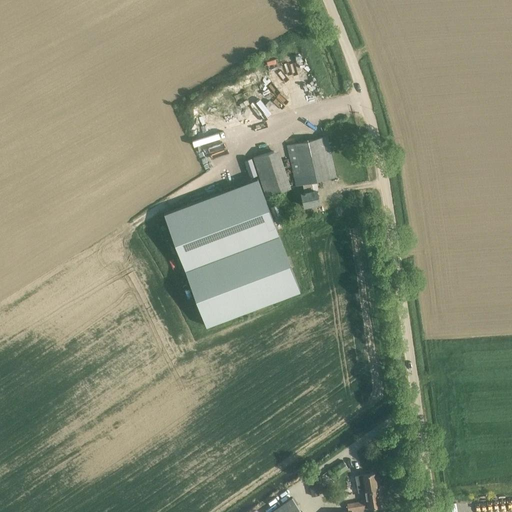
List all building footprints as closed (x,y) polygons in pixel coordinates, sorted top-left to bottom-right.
[(281,75),(284,86),(298,81),(295,70),(281,75)] [(304,83),(284,90),(287,101),(308,95),(304,83)] [(301,193),(304,206),(319,203),(316,190),(313,191),(311,182),(336,176),(326,136),(286,145),(296,185),(302,184),(304,193),(301,193)] [(244,160),(250,178),(257,175),(251,158),(244,160)] [(257,178),(164,214),(206,326),(300,291),(257,178)] [(284,221),(278,204),(271,206),(277,223),(284,221)] [(338,475),(348,469),(344,462),(334,468),(338,475)] [(358,493),(365,491),(377,489),(375,472),(355,476),(358,493)] [(317,485),(310,486),(312,496),(319,495),(317,485)] [(351,511),(351,510),(366,508),(380,506),(377,489),(365,491),(366,498),(364,498),(364,501),(347,504),(348,511),(344,511),(351,511)] [(301,511),(293,498),(271,511),(301,511)]
